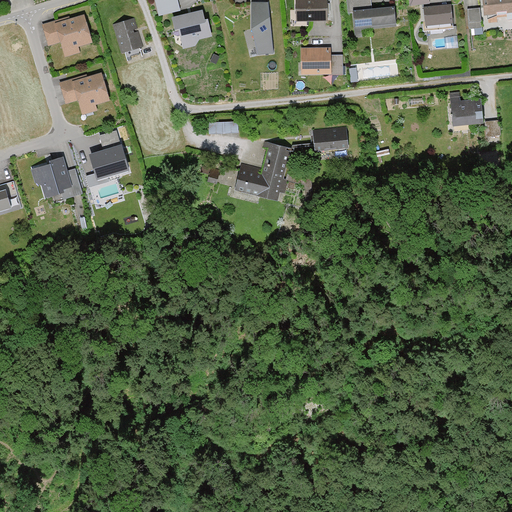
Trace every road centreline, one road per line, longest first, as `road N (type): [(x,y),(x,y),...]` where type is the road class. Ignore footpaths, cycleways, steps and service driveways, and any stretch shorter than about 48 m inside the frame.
road 1 (residential): [(511,78),(180,109),(140,0)]
road 2 (track): [(57,511),(76,492),(84,436),(101,406),(126,396),(158,392),(207,437),(246,452),(266,449),(337,405)]
road 3 (residential): [(29,14),(62,128),(0,153)]
